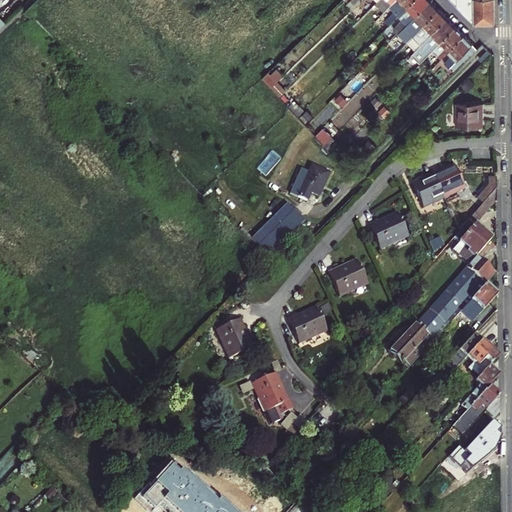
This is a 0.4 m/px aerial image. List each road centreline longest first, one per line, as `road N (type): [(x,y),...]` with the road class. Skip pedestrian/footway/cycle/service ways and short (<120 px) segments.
road 1 (residential): [(509,143),(456,143),(399,163),(288,286),(273,315),(275,333),(290,363),(319,391)]
road 2 (residential): [(511,511),(509,143)]
